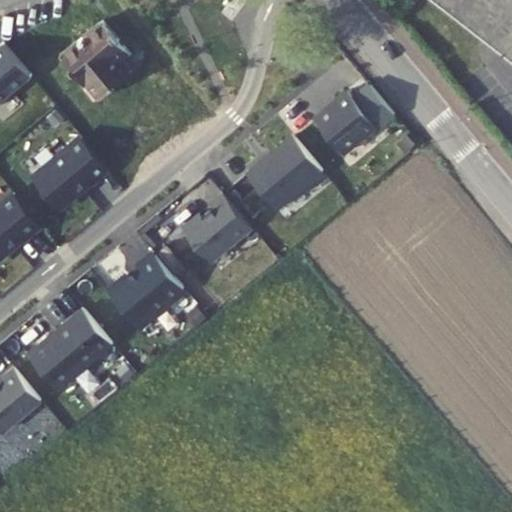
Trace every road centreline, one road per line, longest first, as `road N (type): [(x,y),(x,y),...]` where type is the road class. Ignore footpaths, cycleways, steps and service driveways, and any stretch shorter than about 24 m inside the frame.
road 1 (residential): [(0,311),(234,117),(278,0)]
road 2 (tertiary): [(340,0),(511,206)]
